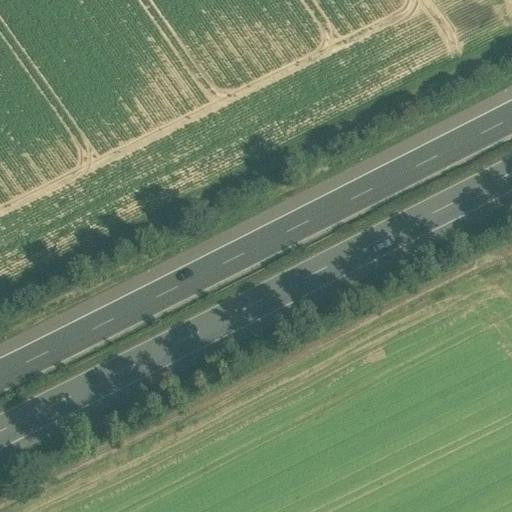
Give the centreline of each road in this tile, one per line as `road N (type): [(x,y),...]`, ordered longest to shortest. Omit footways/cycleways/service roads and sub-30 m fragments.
road 1 (motorway): [(0,440),(511,183)]
road 2 (motorway): [(511,135),(0,390)]
road 3 (track): [(511,60),(0,312)]
road 4 (track): [(24,511),(511,267)]
